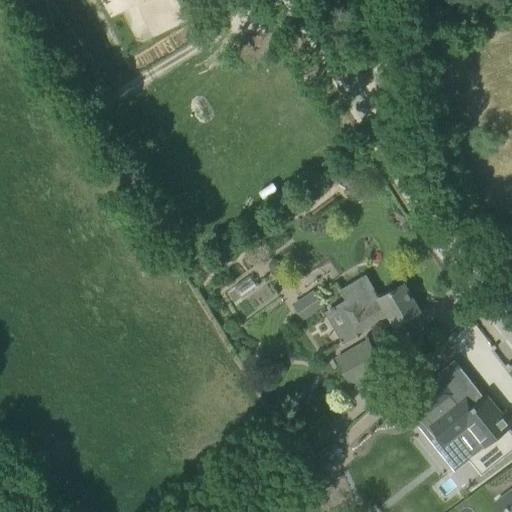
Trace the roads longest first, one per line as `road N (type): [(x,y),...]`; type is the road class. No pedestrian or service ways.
road 1 (unclassified): [(511,341),(443,245),(295,0)]
road 2 (track): [(380,141),(373,0)]
